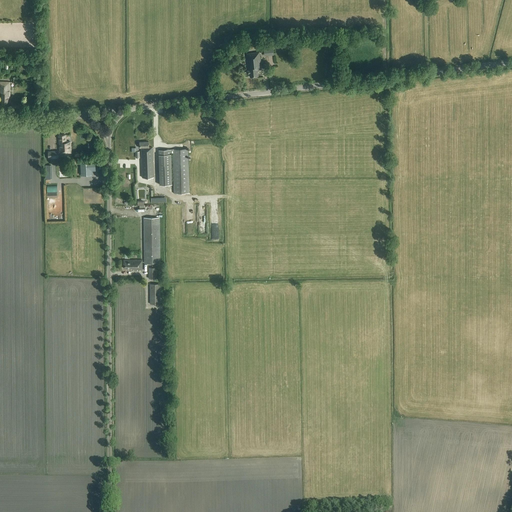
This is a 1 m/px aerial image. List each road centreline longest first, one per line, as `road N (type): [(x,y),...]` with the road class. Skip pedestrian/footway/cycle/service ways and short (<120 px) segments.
road 1 (tertiary): [(123,109),(511,62)]
road 2 (unclassified): [(108,511),(108,142)]
